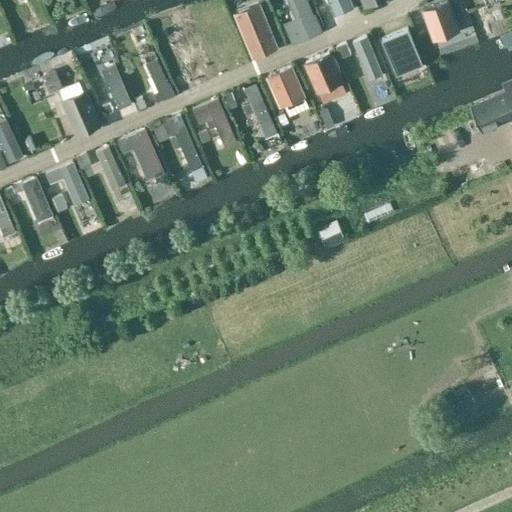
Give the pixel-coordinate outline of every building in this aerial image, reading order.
[(292,0),(295,9),(286,12),(293,33),(323,23),(314,0),(292,0)] [(447,0),(423,9),(434,39),(458,30),(447,0)] [(265,7),(239,19),(252,50),(278,39),(265,7)] [(212,15),(228,58),(246,51),(230,9),(212,15)] [(394,15),(407,61),(422,56),(409,10),(394,15)] [(194,67),(207,63),(194,20),(181,24),(194,67)] [(370,24),(342,32),(346,46),(362,41),(375,87),(387,84),(370,24)] [(160,47),(146,51),(155,83),(169,79),(160,47)] [(119,52),(103,58),(118,98),(133,92),(119,52)] [(346,91),(341,81),(328,52),(305,62),(318,91),(319,90),(323,101),(346,91)] [(291,66),(267,76),(280,106),(304,95),(291,66)] [(80,73),(63,76),(66,88),(65,88),(73,125),(99,119),(90,78),(81,80),(80,73)] [(511,85),(469,106),(480,131),(511,117),(511,85)] [(27,93),(43,132),(59,126),(43,86),(27,93)] [(192,98),(198,115),(207,112),(217,141),(238,133),(222,87),(192,98)] [(275,97),(258,101),(264,129),(281,125),(275,97)] [(0,125),(4,139),(0,140),(0,157),(27,148),(12,105),(0,108),(0,125)] [(172,110),(179,125),(177,126),(197,172),(209,167),(182,106),(172,110)] [(328,128),(334,125),(326,107),(319,110),(328,128)] [(148,119),(120,128),(126,145),(136,142),(147,173),(164,167),(148,119)] [(108,171),(123,166),(112,134),(97,139),(108,171)] [(32,144),(34,156),(52,152),(49,140),(32,144)] [(75,196),(90,191),(76,151),(61,157),(75,196)] [(53,159),(40,165),(45,176),(58,171),(53,159)] [(40,211),(54,205),(39,166),(24,172),(40,211)] [(168,191),(180,181),(172,171),(160,181),(168,191)] [(335,220),(319,228),(328,247),(344,239),(335,220)] [(173,267),(146,274),(149,286),(176,279),(173,267)]
